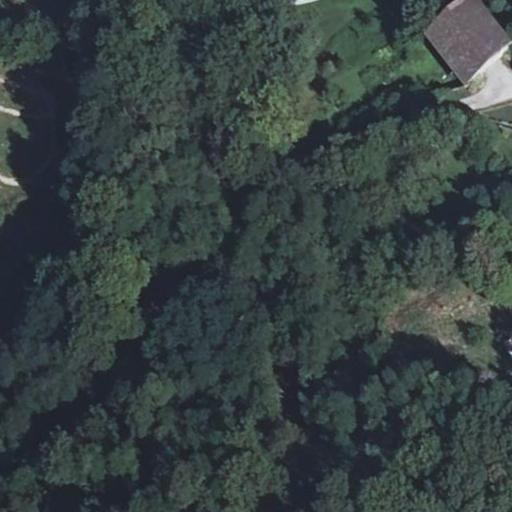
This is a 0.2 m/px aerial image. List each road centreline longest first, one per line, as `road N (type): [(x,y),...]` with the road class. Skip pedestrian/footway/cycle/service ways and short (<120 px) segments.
road 1 (unclassified): [(0,487),(16,485),(113,415),(209,297),(291,177),(445,110),(511,54)]
road 2 (unclassified): [(165,0),(131,57),(57,308),(0,375)]
road 3 (track): [(338,511),(311,210),(291,177)]
road 4 (unknown): [(376,0),(445,110)]
